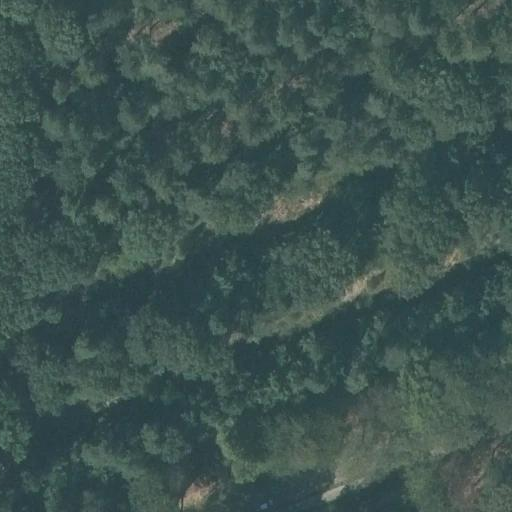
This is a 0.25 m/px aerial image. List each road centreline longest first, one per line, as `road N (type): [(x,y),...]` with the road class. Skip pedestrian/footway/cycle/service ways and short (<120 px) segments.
road 1 (track): [(30,0),(3,511)]
road 2 (tertiary): [(228,511),(511,403)]
